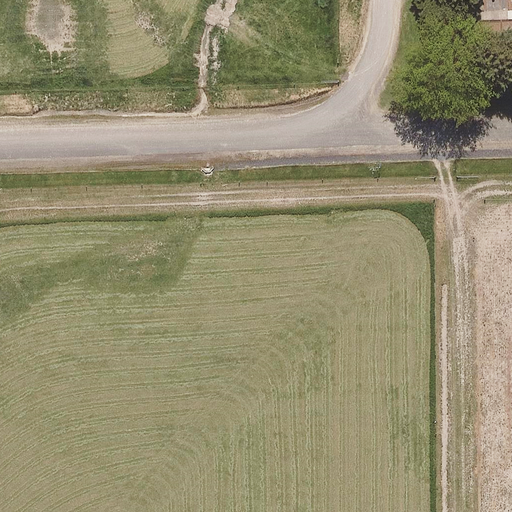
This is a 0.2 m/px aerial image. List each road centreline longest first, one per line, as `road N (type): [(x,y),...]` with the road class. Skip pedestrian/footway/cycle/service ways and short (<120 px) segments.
road 1 (unclassified): [(0,142),(271,134),(319,119),(355,91),(376,48),(385,0)]
road 2 (unknown): [(319,119),(431,138),(511,135)]
